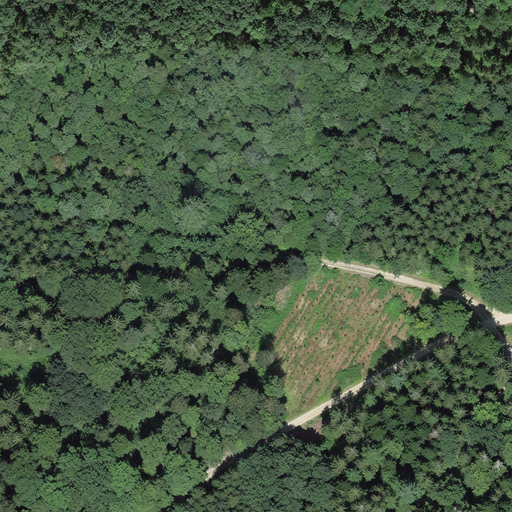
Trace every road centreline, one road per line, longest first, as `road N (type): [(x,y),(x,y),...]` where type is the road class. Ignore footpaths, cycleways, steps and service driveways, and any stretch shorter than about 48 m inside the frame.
road 1 (track): [(0,213),(343,265),(511,310)]
road 2 (track): [(511,320),(465,337),(242,460),(168,511)]
road 3 (track): [(0,443),(242,460)]
road 4 (track): [(511,13),(415,12),(339,0)]
road 5 (track): [(425,511),(511,381)]
road 6 (track): [(416,289),(511,361)]
